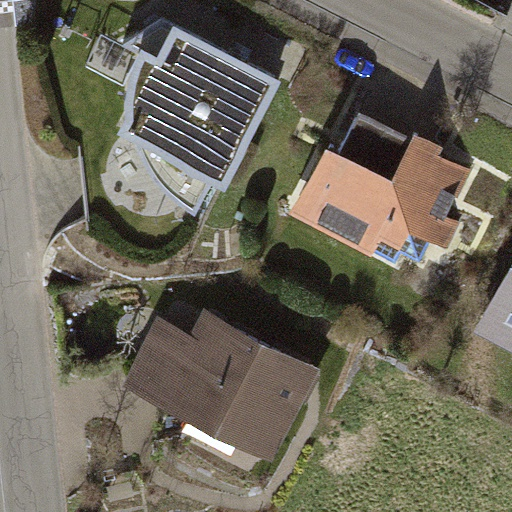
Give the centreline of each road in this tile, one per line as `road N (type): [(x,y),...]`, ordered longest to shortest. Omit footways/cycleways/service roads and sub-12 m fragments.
road 1 (residential): [(335,0),(511,87)]
road 2 (residential): [(0,365),(18,511)]
